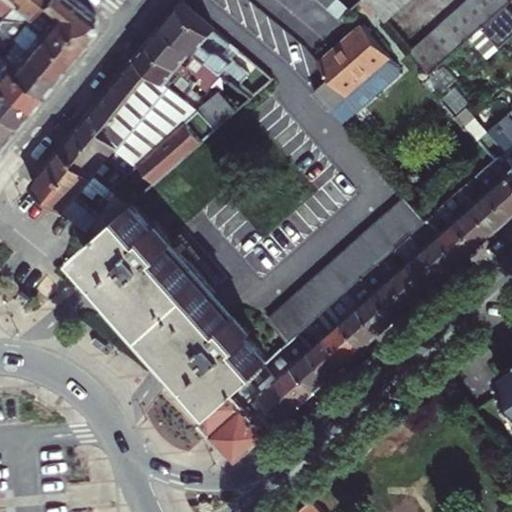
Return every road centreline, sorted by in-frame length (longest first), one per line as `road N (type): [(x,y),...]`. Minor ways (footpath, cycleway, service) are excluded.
road 1 (residential): [(294,461),(511,266)]
road 2 (residential): [(0,178),(135,12)]
road 3 (residential): [(294,461),(220,481),(183,476),(122,449)]
road 4 (primary): [(122,449),(75,384),(36,364),(0,358)]
